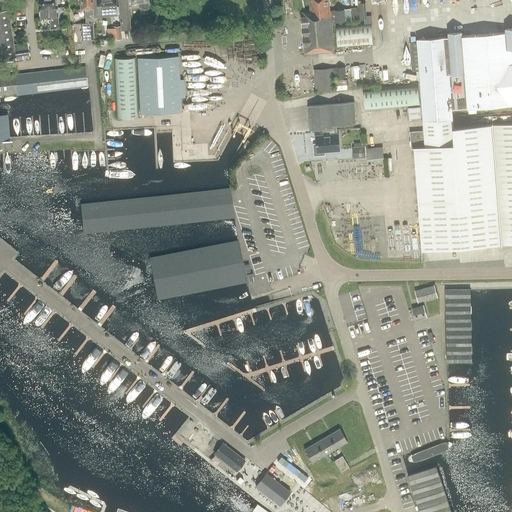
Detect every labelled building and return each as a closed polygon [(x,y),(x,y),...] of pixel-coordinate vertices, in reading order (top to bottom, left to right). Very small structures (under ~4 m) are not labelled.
[(51,29),(59,28),(58,17),(57,17),(56,8),(57,8),(56,0),(38,0),(39,9),(40,9),(40,11),(39,13),(39,16),(40,17),(41,19),(50,19),(51,29)] [(80,0),(81,2),(80,3),(80,7),(81,8),(82,9),(86,9),(87,24),(82,24),(83,40),(96,39),(94,16),(93,9),(92,0),(80,0)] [(92,0),(93,9),(94,16),(108,15),(107,8),(117,7),(116,0),(92,0)] [(118,0),(121,29),(130,28),(127,0),(118,0)] [(141,9),(149,9),(148,1),(149,1),(148,0),(130,0),(131,3),(141,2),(141,9)] [(305,54),(335,52),(332,10),(330,11),(328,0),(310,0),(311,12),(302,13),(305,54)] [(359,20),(357,6),(351,7),(351,9),(335,10),(336,22),(359,20)] [(0,11),(0,59),(5,58),(16,57),(15,54),(14,46),(14,43),(8,10),(0,11)] [(336,25),(338,48),(374,45),(372,22),(365,22),(336,25)] [(122,38),(121,26),(114,27),(114,29),(115,39),(122,38)] [(424,130),(410,131),(412,147),(415,147),(454,144),(453,127),(452,109),(511,104),(511,63),(509,63),(508,49),(511,48),(511,27),(507,28),(507,32),(464,35),(464,32),(450,33),(450,37),(417,39),(424,130)] [(28,41),(14,43),(14,46),(15,54),(16,57),(16,59),(16,60),(23,59),(22,56),(30,54),(28,41)] [(98,67),(112,69),(114,56),(100,53),(98,67)] [(181,113),(180,98),(185,98),(184,80),(179,80),(178,56),(138,58),(141,114),(181,113)] [(136,57),(114,58),(117,119),(139,118),(136,57)] [(86,67),(0,76),(0,93),(17,91),(17,95),(88,87),(86,67)] [(334,90),(333,79),(337,79),(346,78),(345,67),(315,70),(316,91),(334,90)] [(366,110),(420,107),(418,84),(364,88),(366,110)] [(308,106),(310,130),(323,129),(332,128),(332,126),(337,126),(356,124),(355,102),(308,106)] [(422,119),(421,107),(409,108),(409,119),(422,119)] [(0,116),(0,142),(9,142),(9,138),(7,116),(0,116)] [(511,243),(511,122),(493,124),(493,123),(492,123),(492,124),(453,127),(454,144),(415,147),(422,250),(502,244),(502,245),(503,245),(503,244),(511,243)] [(340,150),(339,134),(338,135),(337,126),(332,126),(332,128),(323,129),(324,136),(317,136),(317,144),(314,144),(315,156),(325,155),(325,152),(340,150)] [(366,157),(365,145),(353,147),(354,159),(366,157)] [(385,160),(383,147),(366,148),(368,162),(385,160)] [(82,204),(85,234),(233,218),(230,188),(82,204)] [(159,299),(246,282),(238,241),(151,258),(159,299)] [(418,302),(438,297),(435,285),(415,291),(418,302)] [(446,289),(446,298),(471,297),(471,289),(446,289)] [(471,305),(471,297),(446,298),(446,306),(471,305)] [(415,320),(427,317),(424,305),(412,308),(415,320)] [(471,313),(471,305),(446,306),(446,314),(471,313)] [(472,321),(471,313),(446,314),(446,322),(472,321)] [(472,330),(472,321),(446,322),(447,330),(472,330)] [(472,338),(472,330),(447,330),(447,338),(472,338)] [(472,346),(472,338),(447,338),(447,346),(472,346)] [(472,354),(472,346),(447,346),(447,354),(472,354)] [(473,362),(472,354),(447,354),(447,363),(473,362)] [(339,429),(322,439),(330,453),(347,442),(339,429)] [(330,453),(322,439),(304,449),(312,463),(330,453)] [(237,471),(245,461),(222,444),(214,454),(237,471)] [(339,473),(349,467),(342,456),(332,462),(339,473)] [(408,475),(411,485),(440,475),(437,466),(408,475)] [(280,504),(285,498),(290,492),(267,473),(257,486),(280,504)] [(443,485),(440,475),(411,485),(414,494),(443,485)] [(417,504),(446,494),(443,485),(414,494),(417,504)] [(429,511),(450,505),(446,494),(417,504),(419,511),(429,511)] [(316,499),(294,511),(308,511),(320,506),(316,499)]
